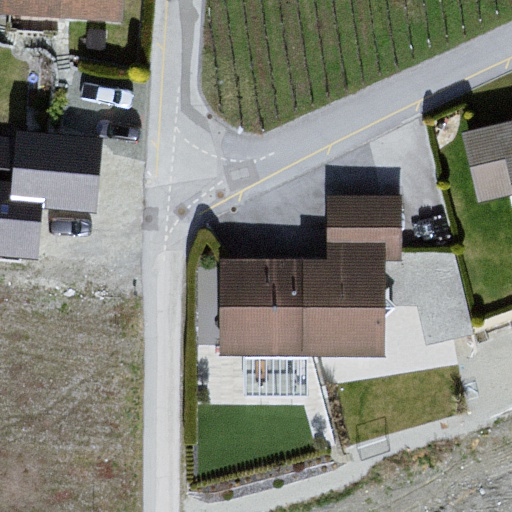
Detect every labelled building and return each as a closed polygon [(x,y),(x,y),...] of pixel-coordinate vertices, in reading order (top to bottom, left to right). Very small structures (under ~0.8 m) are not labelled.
[(60,0),(60,10),(113,13),(114,0),(60,0)] [(0,234),(42,238),(47,185),(101,189),(108,114),(21,106),(19,125),(0,122),(0,234)] [(511,125),(503,128),(504,130),(505,130),(511,161),(511,125)] [(334,253),(394,254),(396,254),(396,251),(396,201),(334,201),(334,253)] [(454,251),(452,251),(396,251),(396,254),(394,254),(395,294),(420,294),(429,333),(471,323),(454,251)] [(394,307),(379,292),(379,280),(379,264),(246,264),(246,291),(232,304),(232,308),(245,321),(245,349),(379,349),(379,322),(394,307)]
